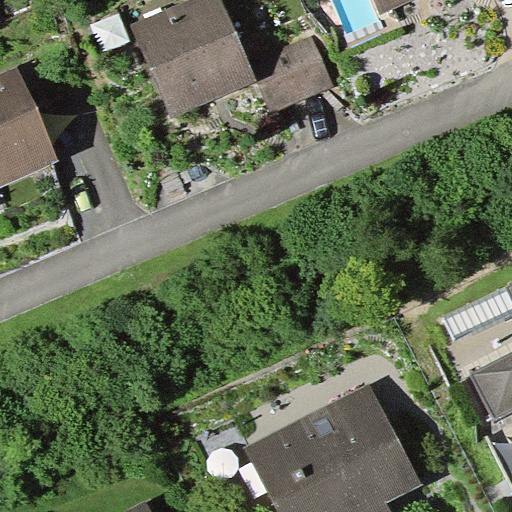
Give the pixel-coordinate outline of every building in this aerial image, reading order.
[(255,80),(220,0),(209,0),(147,27),(183,111),(255,80)] [(256,62),(275,108),(330,84),(311,38),(256,62)] [(0,182),(55,159),(18,73),(0,81),(0,182)] [(511,359),(481,375),(502,415),(511,410),(511,359)] [(361,511),(418,484),(371,391),(258,448),(290,511),(361,511)]
